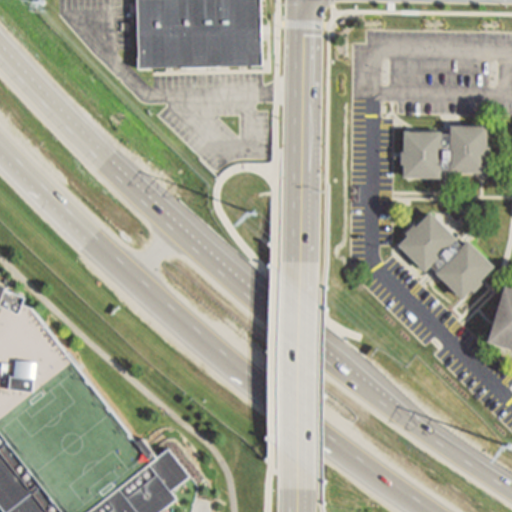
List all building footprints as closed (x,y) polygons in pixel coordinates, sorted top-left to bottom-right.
[(139,0),(141,69),(266,67),(265,0),(139,0)] [(489,127),(489,147),(493,147),(493,161),(489,161),(489,173),(452,173),(452,171),(443,171),(443,179),(406,179),(406,166),(403,166),(403,153),(406,153),(406,133),(443,133),(443,135),(452,135),(452,127),(489,127)] [(496,267),(482,282),(485,284),(476,294),(473,291),(464,300),(438,274),(439,273),(433,267),(427,273),(400,246),(409,237),(407,235),(416,226),(419,228),(433,214),(459,240),(458,241),(464,247),(470,241),(496,267)] [(5,511),(0,505),(0,290),(2,286),(9,289),(9,290),(29,298),(26,306),(34,309),(139,444),(145,439),(160,459),(171,451),(192,477),(173,492),(179,500),(163,511),(5,511)] [(511,288),(508,287),(490,344),(511,350),(511,288)]
